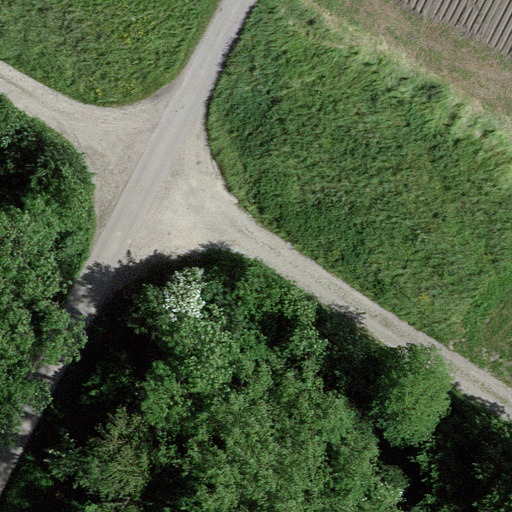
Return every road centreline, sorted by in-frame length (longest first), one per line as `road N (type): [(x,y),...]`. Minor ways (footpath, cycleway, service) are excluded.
road 1 (track): [(0,72),(511,402)]
road 2 (track): [(242,0),(0,469)]
